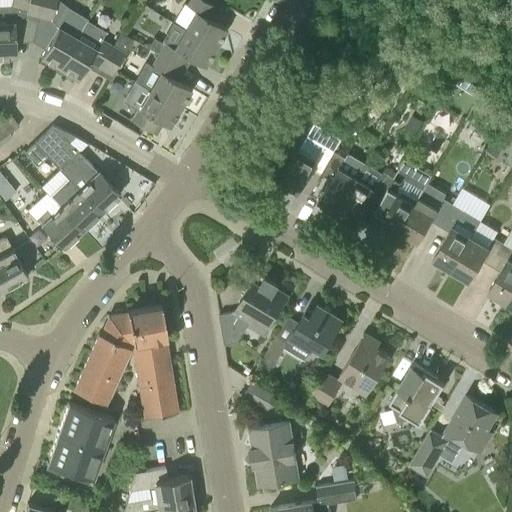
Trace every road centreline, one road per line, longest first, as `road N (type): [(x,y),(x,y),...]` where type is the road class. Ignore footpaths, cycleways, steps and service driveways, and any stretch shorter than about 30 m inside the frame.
road 1 (residential): [(511,370),(182,176)]
road 2 (residential): [(231,511),(194,287),(145,233)]
road 3 (residential): [(182,176),(291,0)]
road 4 (residential): [(0,93),(66,110),(182,176)]
road 5 (residential): [(50,359),(83,301),(145,233)]
road 6 (residential): [(0,509),(50,359)]
